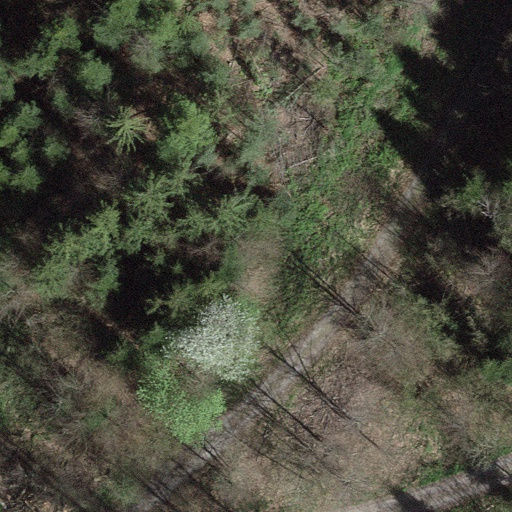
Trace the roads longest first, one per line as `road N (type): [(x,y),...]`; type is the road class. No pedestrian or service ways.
road 1 (track): [(134,511),(345,330),(494,0)]
road 2 (track): [(511,464),(471,485),(346,511)]
